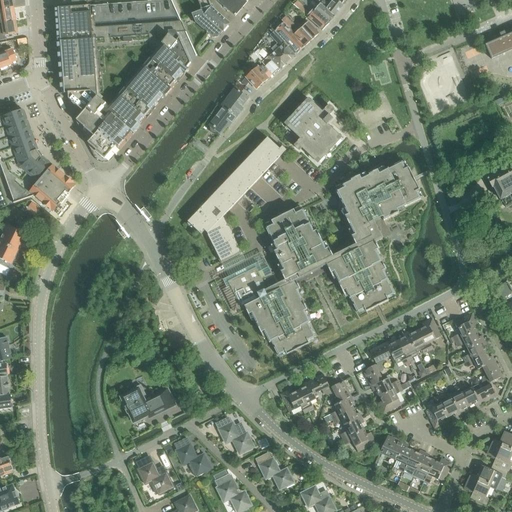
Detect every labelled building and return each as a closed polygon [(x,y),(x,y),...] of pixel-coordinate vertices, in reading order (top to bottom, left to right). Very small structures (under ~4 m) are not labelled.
[(0,0),(0,10),(0,11),(14,9),(12,0),(0,0)] [(111,161),(112,160),(141,127),(138,125),(144,118),(147,119),(153,113),(150,111),(151,110),(153,111),(159,104),(157,102),(163,95),(166,97),(172,90),(172,89),(178,82),(176,81),(179,77),(181,79),(184,75),(185,75),(189,70),(187,68),(193,61),(193,60),(197,56),(172,0),(154,0),(56,8),(57,23),(63,94),(68,94),(69,100),(84,113),(80,117),(76,122),(95,159),(96,160),(97,161),(99,162),(101,163),(102,163),(104,163),(106,163),(108,163),(109,162),(111,161)] [(212,9),(208,0),(197,0),(202,12),(204,17),(222,32),(229,23),(212,9)] [(235,17),(247,2),(245,0),(215,0),(235,17)] [(343,5),(341,4),(335,0),(332,0),(329,4),(324,0),(320,4),(334,16),(343,5)] [(316,8),(314,11),(329,24),(329,23),(334,16),(320,4),(319,4),(316,8)] [(321,31),(329,24),(314,11),(312,9),(308,13),(305,11),(301,8),(298,11),(321,31)] [(0,11),(2,23),(16,21),(14,9),(0,11)] [(217,38),(222,32),(204,17),(202,12),(193,16),(195,22),(214,38),(217,38)] [(294,26),(285,16),(281,21),(283,23),(284,23),(290,30),(294,26)] [(18,34),(16,21),(2,23),(4,31),(0,32),(0,36),(4,36),(18,34)] [(308,22),(294,34),(305,46),(319,34),(308,22)] [(283,23),(273,32),(283,44),(293,55),(294,54),(296,52),(297,54),(305,46),(294,34),(290,30),(284,23),(283,23)] [(511,28),(504,32),(484,41),(485,45),(491,60),(511,50),(511,28)] [(294,55),(294,54),(293,55),(283,44),(273,32),(270,35),(278,44),(271,49),(274,52),(275,51),(286,63),(294,55)] [(272,75),(286,63),(275,51),(274,52),(262,63),(272,75)] [(8,52),(0,54),(0,63),(2,69),(13,65),(8,52)] [(256,90),(268,79),(264,74),(267,72),(262,66),(260,69),(258,66),(251,72),(249,72),(247,74),(246,76),(245,78),(256,90)] [(231,98),(225,107),(237,116),(240,113),(238,111),(248,98),(240,92),(235,89),(229,97),(231,98)] [(332,108),(329,106),(322,113),(308,99),(285,124),(301,140),(294,146),(295,148),(296,149),(297,150),(298,150),(299,151),(302,148),(318,163),(341,138),(328,125),(331,122),(330,122),(333,119),(329,116),(334,111),(332,108)] [(225,107),(209,126),(210,127),(210,129),(210,131),(211,133),(213,134),(215,135),(217,135),(219,134),(229,123),(231,124),(237,116),(225,107)] [(23,110),(0,118),(0,165),(1,165),(5,177),(14,203),(14,204),(35,196),(53,211),(60,203),(61,201),(63,199),(64,199),(65,198),(65,197),(66,196),(68,194),(75,186),(53,167),(51,170),(48,167),(50,165),(49,164),(42,158),(42,157),(41,157),(37,151),(34,142),(34,141),(33,141),(30,132),(31,131),(30,130),(30,131),(26,121),(27,121),(26,120),(23,111),(23,110)] [(224,217),(286,151),(283,147),(280,150),(268,138),(188,223),(201,235),(205,231),(207,233),(208,235),(208,236),(221,262),(241,252),(224,217)] [(265,228),(272,243),(276,251),(274,252),(275,255),(283,271),(280,272),(284,281),(277,285),(268,267),(261,271),(257,263),(222,280),(226,288),(222,290),(233,312),(244,307),(248,315),(251,314),(260,333),(263,332),(270,345),(271,344),(277,356),(285,352),(286,355),(309,344),(308,341),(315,338),(308,324),(310,323),(304,312),(307,310),(297,291),(300,290),(296,281),(326,266),(331,274),(333,273),(342,292),(345,291),(350,300),(357,314),(364,310),(366,313),(388,301),(387,299),(394,295),(387,281),(388,281),(383,272),(386,270),(376,252),(379,251),(374,242),(382,239),(374,223),(382,218),(383,222),(399,214),(397,211),(420,200),(416,192),(420,190),(409,168),(406,169),(402,162),(379,173),(378,170),(361,179),(360,176),(342,185),(343,188),(335,192),(347,215),(344,217),(354,236),(351,237),(355,245),(333,257),(328,248),(326,250),(316,231),(314,232),(303,209),(295,213),(294,210),(272,221),(272,224),(265,228)] [(488,178),(487,179),(492,189),(491,189),(493,192),(495,191),(495,192),(499,199),(502,200),(507,208),(511,205),(511,199),(510,195),(511,194),(511,165),(506,169),(501,172),(488,179),(488,178)] [(30,201),(21,204),(22,208),(24,212),(32,209),(30,201)] [(24,244),(28,237),(6,226),(3,233),(5,234),(0,244),(0,258),(5,261),(6,260),(12,263),(22,243),(24,244)] [(508,288),(499,292),(502,298),(511,294),(508,288)] [(460,335),(452,339),(449,340),(451,345),(454,343),(455,343),(476,333),(473,327),(476,325),(471,315),(454,323),(460,335)] [(423,329),(418,332),(429,353),(433,351),(430,343),(440,338),(432,320),(421,325),(423,329)] [(423,355),(429,353),(418,332),(413,334),(411,332),(407,334),(416,354),(421,351),(423,355)] [(465,344),(468,350),(484,341),(482,336),(479,338),(476,333),(455,343),(457,348),(465,344)] [(403,339),(397,342),(408,363),(413,361),(411,356),(416,354),(407,334),(402,336),(403,339)] [(7,339),(0,340),(0,351),(10,349),(7,339)] [(462,359),(465,364),(486,353),(484,347),(486,346),(484,341),(468,350),(470,355),(462,359)] [(403,365),(408,363),(397,342),(392,345),(390,342),(386,344),(392,356),(391,356),(395,365),(401,362),(403,365)] [(377,366),(376,366),(383,368),(385,363),(383,360),(391,356),(392,356),(386,344),(370,352),(377,366)] [(0,362),(12,359),(10,349),(0,351),(0,362)] [(478,370),(480,369),(483,368),(482,367),(494,362),(492,357),(489,359),(486,353),(465,364),(467,369),(475,365),(478,370)] [(502,377),(494,362),(482,367),(483,368),(486,376),(483,378),(482,382),(489,384),(502,377)] [(382,372),(383,368),(376,366),(363,372),(371,389),(383,383),(382,382),(378,374),(382,372)] [(420,373),(418,374),(421,379),(427,376),(425,371),(420,373)] [(439,373),(429,378),(433,384),(442,380),(439,373)] [(323,376),(307,384),(313,395),(321,391),(324,395),(328,396),(330,389),(329,389),(323,376)] [(0,397),(10,396),(8,377),(0,377),(0,397)] [(377,392),(379,397),(400,386),(398,382),(391,385),(388,379),(382,382),(383,383),(371,389),(374,393),(377,392)] [(335,396),(339,404),(351,398),(343,382),(330,389),(328,396),(331,398),(335,396)] [(483,389),(475,393),(474,393),(480,405),(496,397),(489,384),(482,382),(481,385),(483,389)] [(304,389),(298,391),(308,413),(309,412),(313,410),(310,403),(316,400),(313,395),(307,384),(302,386),(304,389)] [(463,384),(458,386),(469,407),(474,404),(476,407),(480,405),(474,393),(475,393),(473,388),(467,391),(463,384)] [(120,397),(133,423),(165,407),(160,396),(145,404),(142,399),(146,397),(140,385),(130,390),(131,392),(120,397)] [(402,391),(400,386),(379,397),(382,402),(378,404),(383,415),(401,406),(395,395),(402,391)] [(455,392),(450,394),(452,398),(460,415),(465,413),(463,410),(469,407),(458,386),(453,389),(455,392)] [(304,415),(308,413),(298,391),(293,394),(291,391),(280,396),(289,413),(300,407),(304,415)] [(442,394),(438,396),(448,417),(454,415),(455,417),(460,415),(452,398),(450,394),(444,397),(442,394)] [(0,410),(12,409),(10,396),(0,397),(0,410)] [(443,420),(448,417),(438,396),(433,399),(436,406),(425,412),(434,430),(444,424),(443,420)] [(353,403),(351,398),(339,404),(334,406),(337,412),(329,415),(330,416),(332,420),(353,410),(350,404),(353,403)] [(355,415),(353,410),(332,420),(334,425),(342,421),(345,427),(361,419),(358,413),(355,415)] [(228,419),(216,424),(218,430),(224,444),(232,440),(239,455),(253,448),(246,434),(245,434),(241,424),(234,428),(233,425),(232,423),(230,424),(228,419)] [(363,423),(361,419),(345,427),(347,432),(340,436),(342,441),(363,430),(361,425),(363,423)] [(366,436),(363,430),(342,441),(344,446),(352,442),(358,453),(375,444),(370,434),(366,436)] [(511,435),(505,433),(500,444),(499,444),(507,447),(505,451),(511,453),(511,454),(511,453),(511,435)] [(379,455),(395,463),(404,444),(398,442),(398,441),(394,439),(393,440),(387,437),(379,455)] [(196,476),(210,469),(203,455),(196,458),(189,444),(188,444),(186,439),(174,445),(177,450),(175,451),(182,466),(189,462),(196,476)] [(511,462),(509,461),(511,454),(511,453),(505,451),(507,447),(499,444),(500,444),(494,441),(487,456),(498,461),(496,467),(509,472),(511,464),(511,462)] [(170,444),(164,447),(167,454),(173,451),(170,444)] [(408,447),(404,444),(395,463),(401,465),(398,471),(403,474),(413,452),(407,450),(408,447)] [(418,455),(413,452),(403,474),(408,476),(411,468),(417,471),(424,454),(419,452),(418,455)] [(279,490),(293,483),(286,469),(279,473),(272,459),(270,460),(267,454),(256,460),(259,465),(258,466),(265,480),(272,476),(279,490)] [(429,456),(424,454),(417,471),(422,473),(419,481),(424,483),(433,462),(427,459),(429,456)] [(12,464),(13,462),(12,459),(10,459),(8,459),(8,458),(0,460),(0,476),(11,473),(10,471),(12,470),(10,464),(12,464)] [(148,458),(137,463),(140,469),(137,470),(145,485),(151,481),(158,495),(165,491),(166,493),(173,490),(172,488),(165,473),(165,474),(162,468),(156,471),(151,462),(151,463),(148,458)] [(439,464),(433,462),(424,483),(428,485),(432,478),(443,483),(451,465),(441,460),(439,464)] [(505,481),(509,472),(496,467),(493,472),(482,467),(477,478),(484,481),(482,485),(489,488),(496,491),(501,480),(505,481)] [(489,488),(482,485),(484,481),(477,478),(471,475),(464,490),(476,495),(473,501),(486,506),(490,497),(486,496),(489,488)] [(230,500),(235,511),(242,511),(252,508),(244,492),(237,495),(230,481),(230,482),(227,476),(215,482),(218,488),(216,489),(223,503),(230,500)] [(180,483),(175,486),(178,491),(183,489),(180,483)] [(19,504),(13,486),(0,490),(0,511),(9,510),(8,508),(19,504)] [(314,487),(301,494),(308,508),(315,505),(318,511),(333,511),(335,511),(328,497),(325,492),(318,495),(314,487)] [(192,511),(196,510),(189,497),(174,504),(177,511),(174,511),(192,511)]
